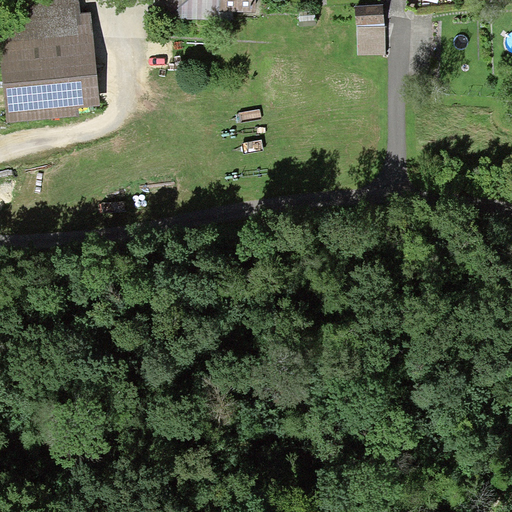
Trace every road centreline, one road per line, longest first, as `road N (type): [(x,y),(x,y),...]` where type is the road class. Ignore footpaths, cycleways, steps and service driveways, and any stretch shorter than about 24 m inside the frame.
road 1 (unclassified): [(0,242),(130,235),(313,202),(388,199),(511,212)]
road 2 (unknown): [(111,8),(122,74),(112,108),(77,133),(0,145)]
